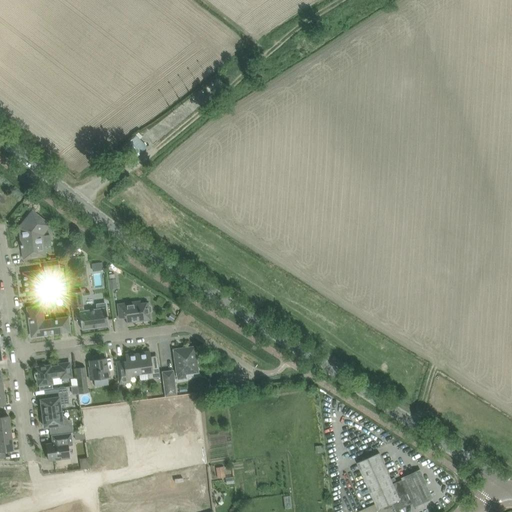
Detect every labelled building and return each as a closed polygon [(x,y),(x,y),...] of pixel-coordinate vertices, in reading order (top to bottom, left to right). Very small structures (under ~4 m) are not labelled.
[(135,159),(142,152),(147,147),(136,135),(131,140),(123,147),(133,157),(132,158),(134,159),(135,159)] [(20,231),(19,231),(20,238),(21,238),(22,245),(20,245),(21,247),(22,247),(24,259),(45,256),(44,246),(51,245),(50,235),(43,236),(43,235),(50,225),(48,224),(37,215),(33,211),(19,227),(20,231)] [(44,271),(59,269),(58,260),(43,262),(44,271)] [(100,263),(92,264),(93,272),(101,270),(103,270),(102,262),(100,263)] [(42,270),(23,273),(26,295),(45,293),(42,271),(42,270)] [(109,289),(117,288),(117,279),(109,280),(109,289)] [(83,311),(83,306),(81,291),(70,293),(72,308),(79,307),(80,311),(79,312),(82,329),(108,326),(105,303),(97,304),(97,309),(83,311)] [(64,305),(71,304),(70,297),(63,298),(64,305)] [(141,303),(140,301),(117,304),(119,318),(126,317),(127,323),(151,320),(150,312),(151,311),(150,307),(149,306),(148,302),(141,303)] [(43,321),(41,307),(28,308),(29,316),(27,317),(29,327),(31,327),(31,332),(33,331),(34,332),(35,333),(36,333),(36,335),(43,335),(43,336),(48,336),(47,334),(69,331),(67,318),(43,321)] [(186,378),(185,374),(198,373),(197,364),(198,362),(198,358),(196,357),(195,346),(173,349),(177,375),(178,375),(178,379),(186,378)] [(152,364),(150,351),(143,352),(143,353),(137,354),(140,373),(148,372),(148,379),(160,377),(158,363),(152,364)] [(133,355),(132,353),(125,354),(126,361),(117,362),(120,383),(130,381),(132,374),(140,373),(137,354),(133,355)] [(90,380),(109,377),(107,368),(106,358),(89,360),(90,366),(88,367),(90,380)] [(37,371),(35,371),(35,373),(35,375),(35,377),(36,379),(38,379),(38,385),(39,385),(40,391),(53,389),(52,383),(51,377),(61,376),(61,378),(71,377),(69,363),(59,364),(60,366),(51,367),(51,364),(46,365),(44,364),(42,365),(40,366),(40,367),(36,368),(37,371)] [(79,394),(89,392),(85,367),(75,368),(79,394)] [(165,396),(177,394),(175,378),(163,380),(165,396)] [(41,405),(40,406),(40,410),(42,411),(42,413),(61,411),(60,404),(64,404),(64,400),(68,399),(67,389),(50,391),(50,398),(40,399),(41,405)] [(196,410),(187,412),(190,431),(199,430),(196,410)] [(2,417),(1,411),(0,411),(0,428),(10,427),(8,416),(2,417)] [(42,415),(41,417),(42,421),(43,422),(44,427),(50,426),(55,426),(55,433),(72,431),(71,420),(67,421),(66,417),(62,417),(61,411),(42,413),(42,415)] [(187,412),(178,413),(181,432),(190,431),(187,412)] [(178,413),(169,415),(171,433),(181,432),(178,413)] [(169,415),(160,416),(162,435),(171,433),(169,415)] [(160,416),(151,418),(153,436),(162,435),(160,416)] [(151,418),(141,419),(144,437),(153,436),(151,418)] [(141,419),(132,420),(135,438),(144,437),(141,419)] [(0,440),(11,439),(10,427),(0,428),(0,440)] [(84,431),(74,432),(75,440),(85,438),(84,431)] [(49,444),(46,444),(47,449),(49,461),(69,458),(68,445),(73,445),(71,432),(51,435),(52,443),(49,444)] [(122,436),(104,439),(106,448),(124,447),(122,436)] [(0,458),(6,458),(5,451),(13,450),(11,439),(0,440),(0,458)] [(124,447),(106,448),(107,459),(125,457),(124,447)] [(393,484),(379,453),(358,463),(379,510),(393,503),(396,511),(413,503),(403,480),(393,484)] [(125,457),(107,459),(108,469),(126,467),(125,457)] [(218,478),(226,477),(224,466),(216,468),(218,478)] [(9,468),(0,468),(0,470),(6,490),(12,488),(14,496),(29,491),(25,479),(20,481),(19,479),(18,478),(16,475),(11,476),(9,468)] [(415,507),(433,499),(420,470),(402,478),(403,480),(413,503),(415,507)] [(200,471),(189,473),(192,494),(203,492),(203,489),(200,471)] [(189,473),(178,475),(180,492),(180,495),(192,494),(189,473)] [(164,480),(152,481),(155,502),(167,500),(166,494),(164,480)] [(152,481),(141,483),(143,500),(144,503),(155,502),(152,481)] [(209,488),(203,489),(203,492),(205,501),(211,500),(209,488)] [(128,489),(116,491),(119,511),(131,510),(130,502),(128,489)] [(116,491),(105,492),(107,510),(107,511),(115,511),(119,511),(116,491)] [(180,492),(173,493),(174,505),(181,504),(180,495),(180,492)] [(173,493),(166,494),(167,500),(168,506),(174,505),(173,493)]
